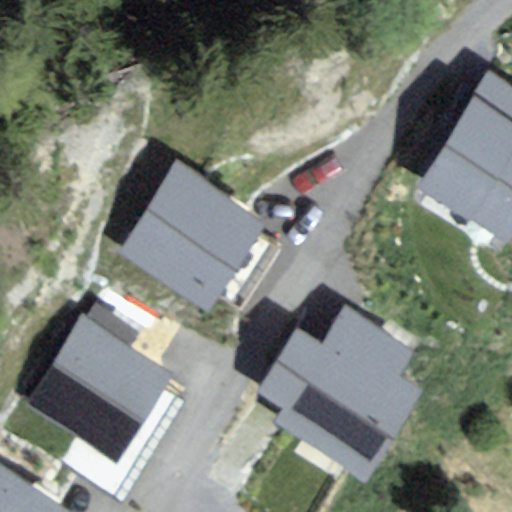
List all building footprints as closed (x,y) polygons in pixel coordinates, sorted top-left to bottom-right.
[(511,73),(499,66),(427,181),(511,234),(511,73)] [(223,304),(279,212),(184,155),(128,247),(223,304)] [(259,398),(377,465),(428,376),(407,364),(421,339),(353,300),(332,336),(303,320),(259,398)] [(32,399),(131,454),(184,360),(84,305),(32,399)] [(0,511),(77,511),(84,502),(0,446),(0,511)]
